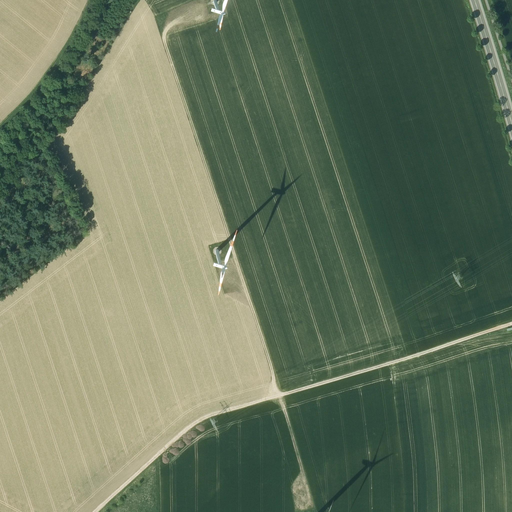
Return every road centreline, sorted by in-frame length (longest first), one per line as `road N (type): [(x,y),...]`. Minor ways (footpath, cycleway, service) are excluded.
road 1 (track): [(100,511),(212,418),(511,323)]
road 2 (track): [(302,471),(163,37)]
road 3 (track): [(407,357),(295,0)]
road 4 (track): [(98,0),(79,44),(0,137)]
road 5 (primary): [(511,125),(474,0)]
